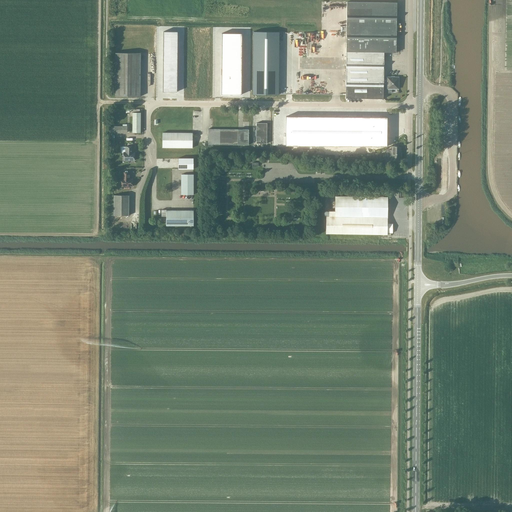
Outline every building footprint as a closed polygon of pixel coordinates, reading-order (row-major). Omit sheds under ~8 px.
[(345,95),(345,98),(346,98),(382,99),(383,99),(383,96),(383,93),(383,87),(383,79),(383,71),(387,71),(387,53),(396,53),(396,3),(346,2),(346,32),(346,59),(345,95)] [(298,57),(318,58),(318,53),(326,53),(326,45),(325,45),(326,33),(325,33),(325,31),(298,30),(297,53),(298,53),(298,57)] [(253,32),(252,94),(278,95),(279,32),(253,32)] [(199,42),(199,47),(208,47),(208,37),(199,37),(199,42)] [(190,87),(190,92),(208,92),(208,47),(199,47),(199,52),(199,57),(199,67),(199,72),(199,77),(199,82),(199,87),(190,87)] [(115,53),(115,96),(140,97),(140,53),(115,53)] [(221,69),(221,82),(231,82),(231,69),(221,69)] [(231,69),(231,82),(241,82),(241,69),(231,69)] [(383,79),(383,87),(387,87),(387,89),(398,89),(398,78),(387,78),(387,79),(383,79)] [(221,82),(221,94),(228,94),(228,95),(230,95),(230,94),(231,94),(231,82),(221,82)] [(231,82),(231,94),(232,94),(232,95),(234,95),(241,95),(241,82),(231,82)] [(132,113),(132,133),(140,133),(140,113),(132,113)] [(286,116),(285,146),(386,146),(387,117),(286,116)] [(256,123),(256,144),(267,144),(267,123),(256,123)] [(208,129),(208,145),(248,145),(248,130),(213,129),(208,129)] [(162,133),(162,148),(192,148),(192,133),(162,133)] [(387,150),(387,158),(392,158),(401,158),(401,147),(392,146),(392,150),(387,150)] [(123,152),(123,161),(134,161),(134,153),(132,153),(132,147),(125,147),(125,152),(123,152)] [(178,158),(178,169),(193,169),(193,158),(178,158)] [(121,179),(121,186),(132,186),(132,179),(129,179),(129,173),(123,173),(123,179),(121,179)] [(181,175),(181,195),(193,195),(193,175),(181,175)] [(114,195),(113,215),(129,216),(129,195),(114,195)] [(326,216),(326,234),(387,234),(387,232),(388,232),(388,233),(392,233),(392,224),(388,223),(388,227),(387,227),(387,197),(335,197),(335,210),(329,210),(329,216),(326,216)] [(166,211),(166,226),(190,226),(190,227),(191,227),(191,226),(193,226),(193,211),(166,211)]
